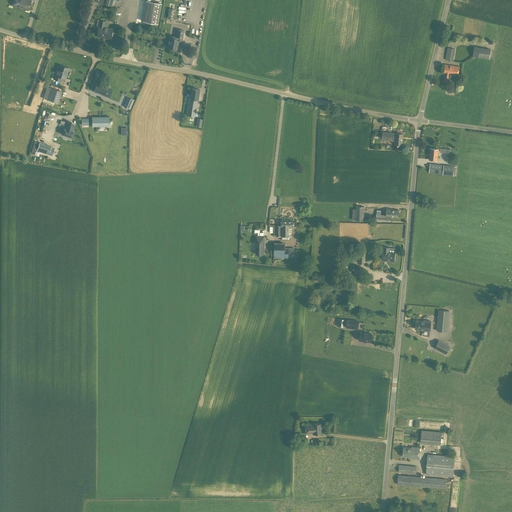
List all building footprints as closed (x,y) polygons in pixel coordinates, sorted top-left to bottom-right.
[(14,0),(13,5),(28,10),(31,0),(30,0),(14,0)] [(161,3),(146,1),(143,21),(158,24),(161,3)] [(174,19),(175,9),(169,8),(167,18),(174,19)] [(98,27),(97,36),(111,39),(112,29),(98,27)] [(178,40),(182,40),(183,31),(177,29),(175,37),(170,36),(168,48),(176,50),(178,40)] [(455,49),(447,48),(445,60),(453,61),(455,49)] [(479,48),(478,57),(489,59),(491,49),(479,48)] [(69,68),(59,65),(55,75),(54,75),(53,79),(61,82),(62,77),(65,78),(69,68)] [(445,65),(444,73),(445,73),(444,81),(449,82),(449,81),(450,81),(450,78),(449,78),(450,76),(450,74),(458,75),(459,67),(445,65)] [(94,90),(105,95),(108,88),(97,83),(94,90)] [(55,102),(59,90),(51,87),(47,99),(55,102)] [(191,88),(190,94),(193,94),(192,98),(189,97),(186,115),(195,117),(198,99),(197,98),(197,95),(198,95),(199,89),(191,88)] [(134,99),(128,97),(124,106),(130,108),(134,99)] [(109,116),(92,117),(92,127),(109,126),(109,116)] [(62,134),(72,137),(73,131),(72,131),(74,124),(67,122),(65,129),(64,128),(62,134)] [(403,134),(396,133),(388,132),(388,131),(382,131),(381,139),(387,140),(392,140),(395,141),(395,145),(402,145),(403,134)] [(39,142),(37,151),(52,156),(55,148),(51,147),(51,146),(39,142)] [(437,160),(438,149),(430,148),(429,159),(437,160)] [(453,175),(454,166),(430,164),(429,172),(453,175)] [(355,220),(364,220),(364,206),(356,206),(355,220)] [(392,209),(387,209),(386,215),(376,214),(375,221),(381,222),(381,220),(390,221),(391,216),(398,217),(399,210),(391,210),(392,209)] [(294,221),(281,221),(281,225),(276,225),(276,236),(291,236),(291,226),(294,226),(294,221)] [(264,254),(264,236),(256,236),(256,254),(256,252),(263,252),(263,254),(264,254)] [(274,244),(274,257),(285,257),(285,244),(274,244)] [(390,247),(383,247),(382,260),(394,261),(395,253),(389,252),(390,247)] [(364,264),(365,251),(358,251),(357,263),(364,264)] [(380,288),(380,284),(380,280),(368,279),(368,284),(367,287),(380,288)] [(447,331),(449,310),(439,310),(437,330),(447,331)] [(360,322),(347,320),(346,327),(359,329),(360,322)] [(423,321),(416,320),(415,328),(422,329),(422,330),(430,331),(431,321),(423,320),(423,321)] [(359,340),(371,342),(372,334),(360,332),(359,340)] [(446,353),(450,346),(439,340),(435,348),(446,353)] [(322,433),(321,423),(305,425),(306,433),(314,432),(314,434),(322,433)] [(443,442),(443,439),(441,439),(441,432),(422,430),(420,443),(440,444),(440,442),(443,442)] [(404,447),(402,456),(410,457),(410,458),(419,459),(420,448),(411,447),(411,448),(404,447)] [(454,457),(428,454),(426,474),(453,476),(454,457)] [(416,466),(399,465),(398,472),(416,473),(416,466)] [(445,488),(446,479),(398,475),(397,484),(445,488)]
